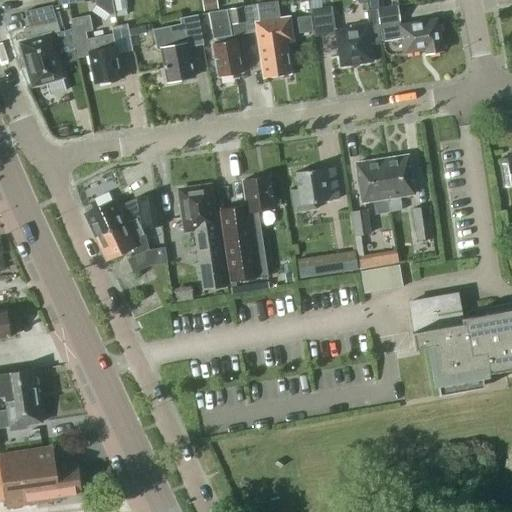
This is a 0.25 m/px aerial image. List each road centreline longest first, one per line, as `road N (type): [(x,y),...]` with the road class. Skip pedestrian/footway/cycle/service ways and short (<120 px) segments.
road 1 (residential): [(41,154),(488,87)]
road 2 (primary): [(162,511),(0,153)]
road 3 (residential): [(204,511),(41,154)]
